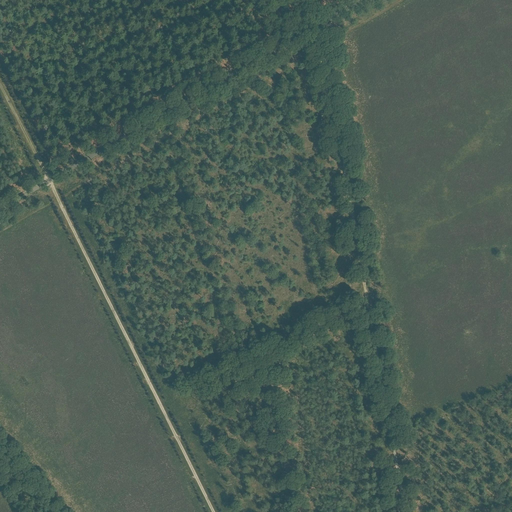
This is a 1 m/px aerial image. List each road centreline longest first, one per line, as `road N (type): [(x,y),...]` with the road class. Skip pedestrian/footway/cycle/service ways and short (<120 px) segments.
road 1 (track): [(316,0),(402,511)]
road 2 (unknown): [(0,234),(405,0)]
road 3 (unclassified): [(0,213),(368,0)]
road 4 (track): [(50,184),(214,511)]
